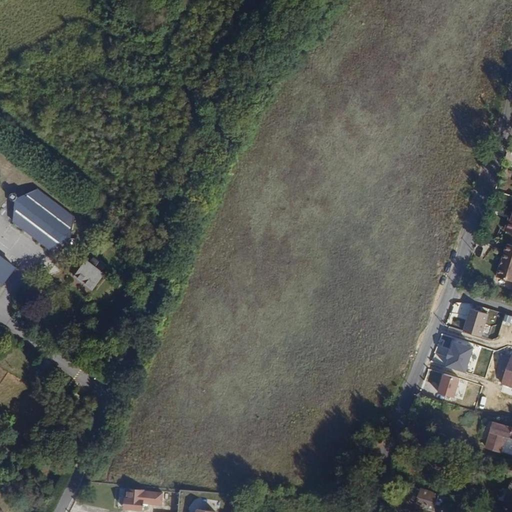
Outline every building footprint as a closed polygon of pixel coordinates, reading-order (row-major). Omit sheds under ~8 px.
[(15,201),(18,203),(16,223),(53,251),(72,243),(73,245),(75,246),(79,247),(80,244),(80,243),(79,240),(78,239),(76,238),(78,218),(41,190),(22,198),(22,197),(20,195),(18,194),(15,194),(13,196),(14,199),(15,201)] [(504,251),(496,276),(511,281),(511,244),(506,243),(504,251)] [(0,284),(5,288),(19,270),(0,255),(0,284)] [(91,261),(78,278),(97,292),(110,275),(107,273),(100,268),(103,264),(104,263),(99,259),(95,264),(91,261)] [(111,269),(103,264),(100,268),(107,273),(111,269)] [(482,338),(489,315),(470,309),(463,332),(482,338)] [(467,374),(475,348),(455,342),(453,351),(450,350),(447,360),(450,361),(447,367),(467,374)] [(511,353),(502,350),(491,378),(503,382),(504,382),(511,384),(511,353)] [(461,381),(445,375),(439,393),(454,398),(461,381)] [(96,392),(82,384),(78,392),(92,400),(96,392)] [(511,426),(494,421),(486,446),(501,450),(505,436),(511,437),(511,426)] [(505,466),(503,471),(511,473),(511,464),(507,463),(506,466),(505,466)] [(416,503),(433,509),(436,502),(440,504),(444,495),(421,488),(416,503)] [(164,493),(127,489),(125,510),(144,511),(145,505),(163,507),(164,493)] [(463,502),(460,511),(464,511),(473,511),(475,506),(463,502)]
